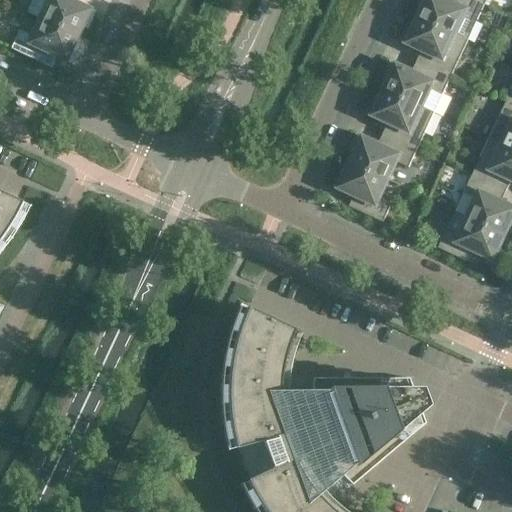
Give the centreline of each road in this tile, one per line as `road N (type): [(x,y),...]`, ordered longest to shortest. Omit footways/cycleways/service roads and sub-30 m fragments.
road 1 (tertiary): [(38,511),(198,170)]
road 2 (residential): [(511,316),(283,209)]
road 3 (residential): [(283,209),(382,0)]
road 4 (residential): [(474,390),(265,296)]
road 5 (tertiary): [(198,170),(275,0)]
road 6 (residential): [(511,494),(442,461),(474,390)]
road 7 (residential): [(89,121),(141,0)]
